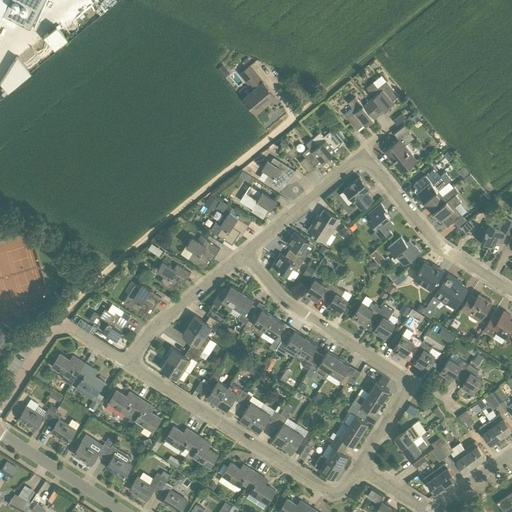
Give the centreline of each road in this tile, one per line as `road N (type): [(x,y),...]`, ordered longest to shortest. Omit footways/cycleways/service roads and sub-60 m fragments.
road 1 (track): [(61,321),(113,264),(433,0)]
road 2 (residential): [(357,465),(336,494),(126,363)]
road 3 (residential): [(407,382),(276,295),(245,253)]
road 4 (residential): [(511,290),(432,241),(361,156)]
road 5 (residential): [(0,409),(61,321),(126,363)]
road 6 (residential): [(126,363),(148,332),(245,253)]
road 7 (residential): [(245,253),(361,156)]
road 8 (unclassified): [(119,511),(0,435)]
